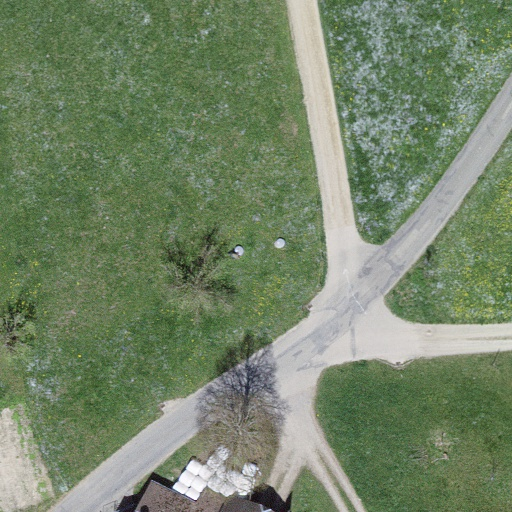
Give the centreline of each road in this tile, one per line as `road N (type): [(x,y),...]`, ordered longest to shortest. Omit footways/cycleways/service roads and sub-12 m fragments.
road 1 (unclassified): [(74,511),(165,433),(357,296),(442,202),(511,100)]
road 2 (track): [(357,296),(304,0)]
road 3 (track): [(511,334),(416,338),(326,323)]
road 4 (track): [(269,363),(355,511)]
